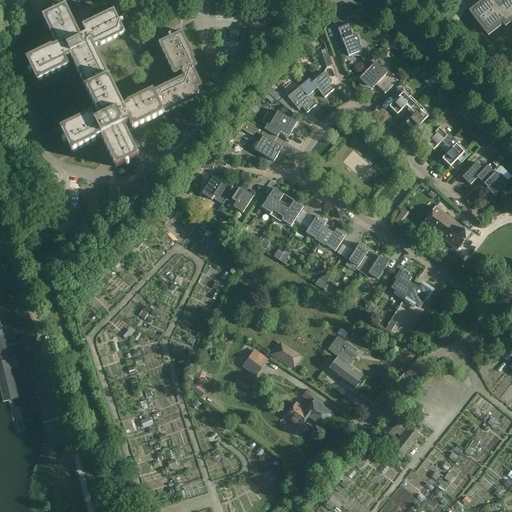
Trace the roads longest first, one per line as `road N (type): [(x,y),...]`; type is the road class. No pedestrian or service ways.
road 1 (tertiary): [(511,124),(392,10),(367,0)]
road 2 (residential): [(352,107),(311,142),(300,175),(376,229)]
road 3 (residential): [(376,229),(495,311)]
road 4 (track): [(217,76),(266,59),(299,30),(297,0)]
